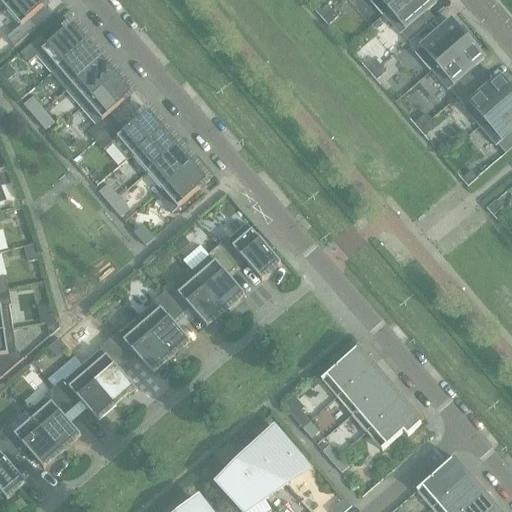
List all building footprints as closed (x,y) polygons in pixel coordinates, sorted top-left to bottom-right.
[(0,0),(0,3),(6,10),(17,0),(0,0)] [(29,21),(53,1),(52,0),(17,0),(6,10),(21,28),(7,39),(15,49),(36,31),(29,21)] [(368,0),(383,17),(402,0),(368,0)] [(422,17),(436,5),(431,0),(402,0),(383,17),(399,36),(401,35),(409,44),(430,26),(422,17)] [(318,14),(317,15),(323,21),(332,12),(327,6),(318,14)] [(332,12),(323,21),(328,27),(329,27),(329,26),(338,18),(332,12)] [(431,73),(471,38),(462,28),(459,31),(451,22),(414,54),(431,73)] [(42,36),(21,55),(29,65),(36,58),(38,60),(51,75),(89,43),(74,25),(50,45),(42,36)] [(470,73),(484,60),(476,51),(480,48),(471,38),(431,73),(448,92),(449,91),(457,99),(478,81),(470,73)] [(51,75),(66,93),(104,60),(89,43),(51,75)] [(104,60),(66,93),(81,110),(119,77),(104,60)] [(366,69),(371,76),(381,68),(376,61),(367,69),(366,69)] [(0,79),(5,85),(16,75),(8,65),(0,72),(0,79)] [(381,68),(371,76),(377,82),(377,81),(386,74),(381,68)] [(119,77),(81,110),(94,125),(96,127),(89,134),(96,143),(117,125),(110,116),(134,95),(119,77)] [(479,129),(511,100),(511,85),(510,84),(507,87),(499,78),(485,90),(478,81),(457,99),(464,108),(463,109),(479,129)] [(511,100),(479,129),(496,148),(497,146),(505,156),(511,149),(511,100)] [(43,112),(34,102),(26,109),(35,119),(43,112)] [(53,123),(43,112),(35,119),(44,130),(53,123)] [(117,125),(96,143),(104,152),(112,145),(113,147),(125,161),(126,163),(133,157),(164,130),(149,112),(124,133),(117,125)] [(414,125),(419,132),(429,123),(424,117),(415,125),(414,125)] [(429,123),(419,132),(425,138),(425,137),(434,129),(429,123)] [(164,130),(133,157),(147,175),(179,147),(164,130)] [(179,147),(147,175),(162,192),(194,165),(179,147)] [(162,192),(156,197),(172,215),(210,182),(194,165),(162,192)] [(0,186),(12,182),(7,169),(0,171),(0,186)] [(468,188),(478,180),(472,173),(463,181),(462,180),(462,181),(468,188)] [(119,199),(109,189),(101,196),(110,207),(119,199)] [(22,207),(17,195),(12,197),(15,209),(22,207)] [(128,210),(119,199),(110,207),(119,217),(128,210)] [(494,216),(503,209),(497,202),(487,210),(493,217),(494,217),(494,216)] [(227,240),(218,248),(236,269),(244,262),(262,282),(263,282),(262,281),(280,266),(280,267),(281,266),(270,253),(274,250),(260,233),(259,233),(256,236),(252,232),(246,225),(244,227),(229,240),(227,241),(227,240)] [(154,240),(145,229),(136,237),(145,248),(154,240)] [(183,236),(172,245),(179,254),(190,245),(183,236)] [(39,261),(35,246),(24,249),(28,264),(39,261)] [(207,260),(191,273),(197,279),(226,313),(244,298),(245,297),(227,277),(236,269),(218,248),(214,251),(209,256),(210,257),(207,260)] [(155,272),(164,264),(158,258),(149,266),(155,272)] [(172,287),(163,295),(181,316),(190,309),(207,329),(208,329),(208,328),(226,313),(197,279),(191,273),(183,281),(173,289),(172,287)] [(0,279),(0,294),(9,292),(5,278),(0,279)] [(0,332),(13,331),(10,307),(11,307),(9,292),(0,294),(0,332)] [(154,305),(137,320),(171,360),(189,345),(190,344),(173,324),(181,316),(163,295),(154,303),(155,304),(154,305)] [(117,334),(108,342),(127,363),(135,356),(153,376),(154,376),(153,375),(171,360),(137,320),(120,334),(119,336),(117,334)] [(50,338),(59,330),(58,324),(47,326),(50,338)] [(0,380),(24,360),(18,354),(16,355),(13,331),(0,332),(0,380)] [(97,354),(82,366),(117,407),(134,392),(135,392),(136,391),(118,371),(127,363),(108,342),(99,350),(100,351),(97,354)] [(321,382),(337,400),(372,369),(358,353),(361,350),(360,349),(321,382)] [(63,381),(54,389),(72,410),(80,403),(98,423),(99,423),(99,422),(117,407),(82,366),(67,380),(64,382),(63,381)] [(337,400),(352,417),(386,386),(373,370),(376,368),(375,366),(372,369),(337,400)] [(352,417),(367,434),(401,403),(388,387),(391,385),(390,384),(352,417)] [(30,412),(28,414),(33,420),(62,454),(80,438),(80,439),(81,438),(63,418),(72,410),(54,389),(45,397),(46,398),(44,400),(30,412)] [(413,434),(421,427),(417,422),(420,419),(419,418),(416,421),(402,405),(405,402),(404,401),(401,403),(367,434),(382,453),(409,430),(413,434)] [(309,423),(300,413),(293,419),(302,430),(309,423)] [(8,428),(0,435),(0,436),(17,457),(26,450),(44,470),(44,469),(62,454),(33,420),(15,436),(8,428)] [(319,434),(309,423),(302,430),(311,440),(319,434)] [(307,472),(276,431),(255,449),(287,486),(288,485),(286,484),(307,472)] [(0,493),(7,502),(8,501),(8,500),(25,485),(26,486),(26,485),(9,465),(17,457),(0,436),(0,493)] [(339,458),(330,447),(323,453),(332,464),(339,458)] [(287,486),(255,449),(254,450),(255,452),(238,467),(267,500),(268,500),(267,498),(287,486)] [(349,469),(339,458),(332,464),(341,475),(349,469)] [(417,493),(432,511),(467,480),(453,464),(456,461),(455,460),(417,493)] [(247,511),(267,500),(238,467),(237,468),(238,469),(219,485),(242,511),(247,511)] [(432,511),(433,511),(464,511),(482,497),(468,481),(471,478),(470,477),(467,480),(432,511)] [(500,511),(499,511),(494,511),(483,498),(486,496),(485,494),(464,511),(500,511)] [(346,511),(351,508),(345,500),(331,511),(346,511)] [(206,511),(199,503),(188,511),(206,511)]
